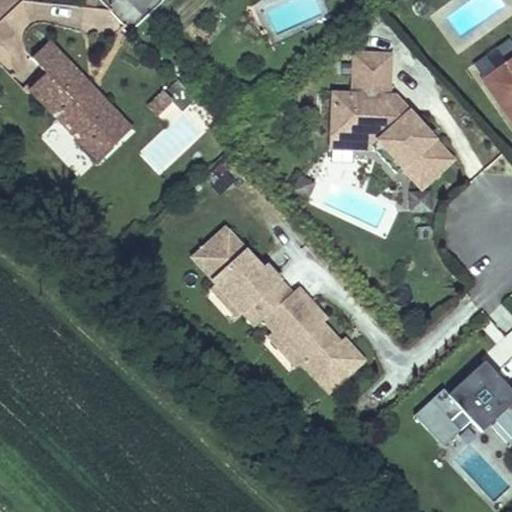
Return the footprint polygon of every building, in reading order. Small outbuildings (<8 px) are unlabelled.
[(473,64),(484,81),(511,61),(511,42),(509,39),(473,64)] [(132,128),(49,41),(30,60),(44,75),(28,90),(96,162),(132,128)] [(352,95),(333,94),(331,135),(369,137),(369,144),(375,150),(396,173),(403,167),(421,188),(452,160),(409,113),(403,118),(392,106),(398,101),(394,97),(388,97),(390,56),(355,54),(352,95)] [(511,61),(484,81),(511,119),(511,61)] [(163,92),(158,97),(166,106),(172,101),(163,92)] [(158,97),(149,106),(157,115),(166,106),(158,97)] [(409,113),(398,101),(392,106),(403,118),(409,113)] [(158,175),(204,132),(184,110),(137,153),(158,175)] [(369,137),(331,135),(330,148),(375,150),(369,144),(369,137)] [(206,182),(212,195),(236,184),(230,171),(206,182)] [(410,212),(431,211),(431,191),(410,192),(410,212)] [(259,265),(225,228),(192,258),(216,284),(243,313),(255,327),(262,320),(291,294),(267,267),(264,270),(259,265)] [(243,313),(216,284),(209,289),(236,319),(243,313)] [(298,288),(291,294),(262,320),(273,332),(301,362),(328,393),(364,360),(348,343),(344,347),(339,342),(322,323),(327,320),(298,288)] [(301,362),(273,332),(266,337),(294,368),(301,362)] [(348,343),(344,338),(339,342),(344,347),(348,343)] [(484,361),(478,367),(483,374),(490,368),(484,361)] [(443,389),(414,416),(443,447),(460,431),(450,420),(461,410),(481,432),(494,420),(503,412),(511,422),(511,392),(490,368),(483,374),(478,367),(448,395),(443,389)] [(511,422),(503,412),(494,420),(511,439),(511,422)]
